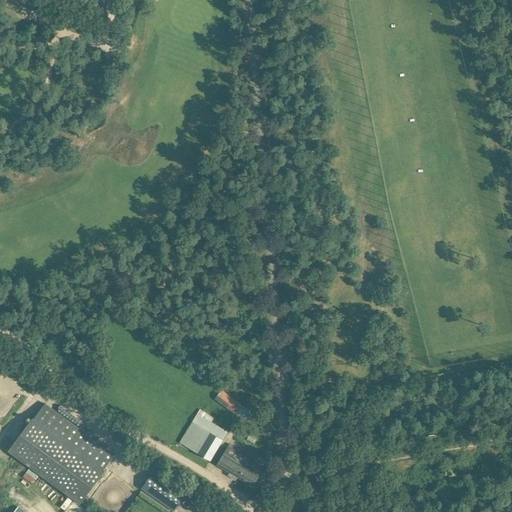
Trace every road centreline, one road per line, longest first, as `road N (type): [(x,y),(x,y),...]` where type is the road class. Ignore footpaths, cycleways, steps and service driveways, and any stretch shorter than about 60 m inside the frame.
road 1 (tertiary): [(277,476),(282,426),(249,0)]
road 2 (unclassified): [(257,511),(208,473),(76,400),(0,321)]
